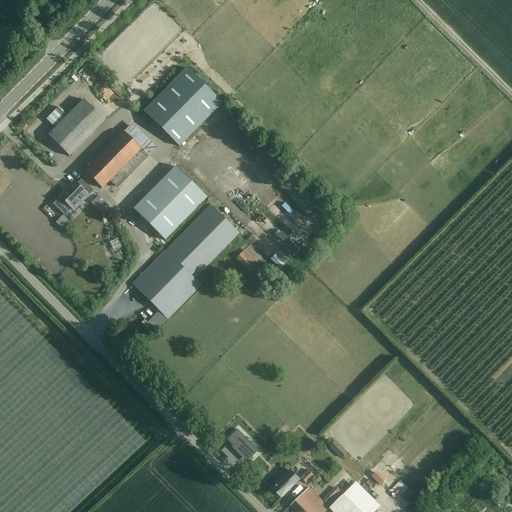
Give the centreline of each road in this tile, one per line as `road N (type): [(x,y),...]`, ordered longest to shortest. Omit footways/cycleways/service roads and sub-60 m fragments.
road 1 (unclassified): [(264,511),(0,247)]
road 2 (tertiary): [(0,110),(109,0)]
